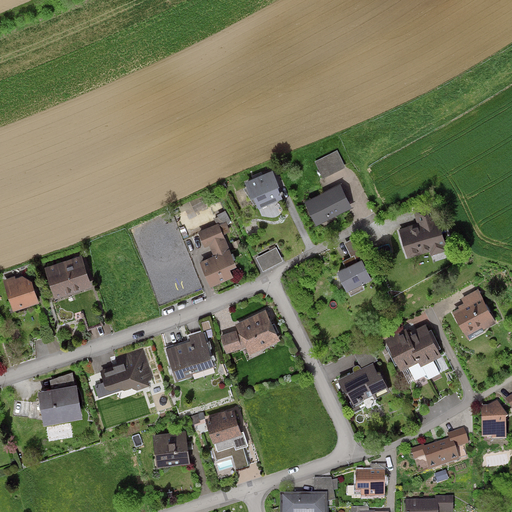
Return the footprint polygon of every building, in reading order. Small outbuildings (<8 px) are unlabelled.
[(345,168),(337,150),(314,161),(323,179),(345,168)] [(280,188),(272,171),(244,183),(251,199),(254,198),(259,210),(282,199),(278,189),(280,188)] [(353,208),(340,184),(304,202),(316,226),(353,208)] [(417,223),(399,230),(408,258),(430,251),(431,256),(446,251),(445,246),(446,246),(437,217),(436,218),(431,203),(412,209),(417,223)] [(219,223),(198,232),(205,248),(209,246),(213,256),(229,250),(223,235),(230,232),(226,222),(219,225),(219,223)] [(357,236),(343,243),(351,257),(355,255),(357,259),(367,254),(357,236)] [(276,247),(256,258),(263,272),(284,261),(276,247)] [(213,256),(200,262),(210,287),(234,277),(230,270),(237,267),(229,250),(213,256)] [(81,255),(44,268),(55,300),(92,287),(81,255)] [(346,268),(337,273),(347,293),(349,292),(362,285),(372,280),(362,259),(358,261),(357,259),(355,255),(351,257),(343,262),(346,268)] [(15,276),(3,280),(13,311),(39,303),(32,281),(23,276),(16,278),(15,276)] [(362,285),(349,292),(351,296),(364,289),(362,285)] [(464,303),(458,307),(459,308),(452,312),(468,340),(484,331),(484,330),(496,323),(478,290),(461,299),(464,303)] [(82,313),(88,330),(103,325),(98,307),(82,313)] [(266,310),(235,325),(240,334),(237,335),(236,330),(220,336),(226,354),(242,349),(246,347),(250,355),(280,341),(266,310)] [(211,328),(209,320),(201,322),(203,331),(211,328)] [(39,328),(44,343),(54,340),(48,324),(39,328)] [(406,329),(385,339),(401,371),(409,367),(415,380),(424,376),(429,379),(440,374),(434,361),(442,357),(426,324),(408,333),(406,329)] [(191,342),(166,350),(176,383),(194,377),(193,374),(214,368),(203,332),(190,336),(191,342)] [(369,342),(352,351),(362,369),(373,363),(378,361),(369,342)] [(118,364),(99,371),(103,382),(95,385),(99,398),(122,390),(125,391),(132,388),(137,390),(150,386),(149,381),(153,379),(143,348),(116,357),(118,364)] [(362,369),(338,380),(345,394),(347,395),(353,406),(373,396),(375,400),(390,392),(381,375),(379,374),(373,363),(362,369)] [(52,389),(37,392),(43,426),(83,419),(77,385),(75,386),(72,372),(50,380),(52,389)] [(488,404),(481,405),(482,436),(491,435),(492,438),(507,438),(506,416),(508,415),(497,398),(488,404)] [(241,432),(234,410),(205,419),(213,444),(215,443),(242,435),(241,432)] [(469,443),(464,427),(447,432),(449,437),(424,445),(424,444),(411,448),(414,458),(425,455),(430,468),(460,459),(456,447),(469,443)] [(186,431),(152,435),(156,468),(190,464),(186,431)] [(244,432),(241,432),(242,435),(215,443),(217,452),(234,447),(235,450),(248,446),(244,432)] [(236,469),(249,466),(244,448),(231,452),(236,469)] [(370,469),(356,469),(356,485),(354,485),(354,494),(361,494),(361,495),(385,495),(385,469),(370,469)] [(314,477),(314,491),(327,491),(327,500),(335,499),(334,489),(332,479),(331,476),(314,477)] [(314,491),(280,492),(280,511),(328,511),(329,506),(328,506),(327,500),(327,491),(314,491)] [(435,498),(405,499),(405,511),(453,511),(453,495),(435,495),(435,498)]
